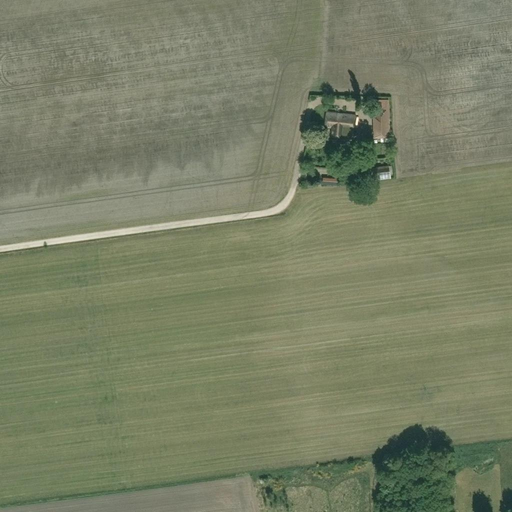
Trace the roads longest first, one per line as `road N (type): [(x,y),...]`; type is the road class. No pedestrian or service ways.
road 1 (track): [(278,209),(290,221),(319,469),(443,453),(445,511)]
road 2 (track): [(311,103),(290,197),(278,209),(0,247)]
